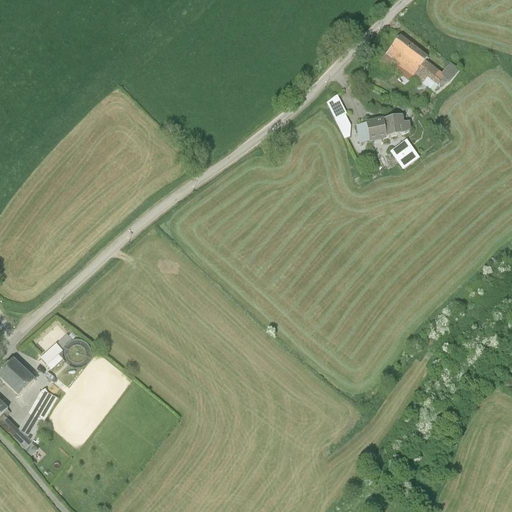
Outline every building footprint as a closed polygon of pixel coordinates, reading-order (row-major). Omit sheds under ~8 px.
[(450,67),(440,79),(424,67),(429,62),(401,40),(383,62),(411,84),(414,81),(439,101),(450,87),(460,75),(450,67)] [(349,140),(349,129),(344,119),(347,117),(338,100),(326,106),(335,123),(340,134),(344,143),(349,140)] [(402,123),(384,126),(383,124),(364,127),(356,129),(360,148),(368,146),(369,149),(387,145),(386,143),(395,144),(405,140),(402,123)] [(406,145),(392,156),(403,172),(418,161),(406,145)] [(54,372),(65,360),(61,356),(66,352),(59,345),(43,360),(54,372)] [(37,383),(14,362),(0,376),(0,382),(20,401),(37,383)] [(42,391),(18,432),(5,419),(9,414),(0,405),(0,431),(28,459),(36,450),(32,445),(57,399),(42,391)]
